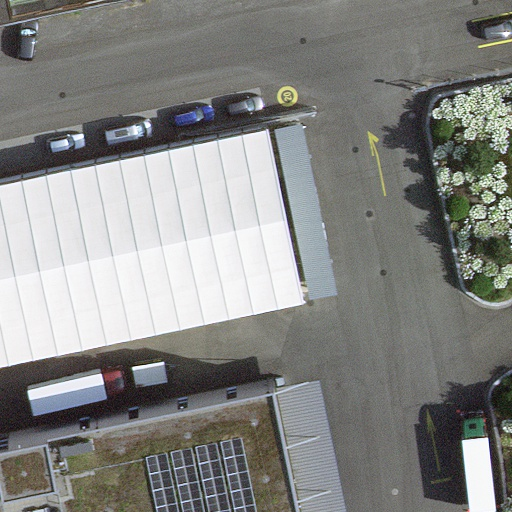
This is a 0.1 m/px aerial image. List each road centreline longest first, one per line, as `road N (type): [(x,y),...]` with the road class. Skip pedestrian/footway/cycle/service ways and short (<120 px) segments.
road 1 (residential): [(0,99),(503,3)]
road 2 (unknown): [(0,396),(166,361)]
